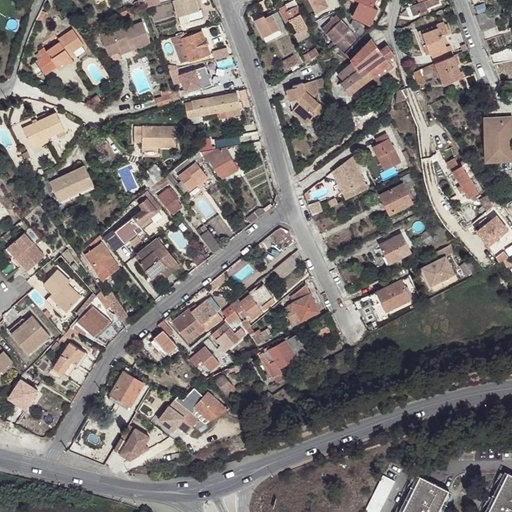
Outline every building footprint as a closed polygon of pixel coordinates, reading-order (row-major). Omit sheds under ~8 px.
[(143,0),(146,9),(159,5),(157,0),(143,0)] [(195,0),(175,0),(171,1),(179,26),(203,18),(201,9),(198,10),(195,0)] [(302,13),(294,0),(278,8),(286,24),(291,21),(296,33),(305,29),(299,15),(302,13)] [(324,0),(309,0),(316,13),(328,7),(324,0)] [(439,4),(437,0),(428,0),(429,0),(424,2),(426,9),(439,4)] [(373,7),(360,1),(352,17),(369,26),(377,10),(373,7)] [(420,3),(412,6),(415,16),(427,11),(426,9),(424,2),(420,3)] [(42,21),(46,11),(41,9),(36,18),(42,21)] [(259,29),(272,23),(276,21),(271,11),(254,19),(259,29)] [(476,16),(479,23),(491,18),(489,12),(476,16)] [(341,51),(345,55),(354,43),(357,41),(354,35),(350,39),(346,34),(349,30),(335,16),(321,30),(335,43),(336,43),(338,45),(341,42),(343,45),(339,49),(341,51)] [(491,18),(479,23),(482,33),(497,27),(493,17),(491,18)] [(131,41),(133,47),(149,41),(140,19),(110,30),(109,27),(98,31),(106,54),(118,50),(117,46),(131,41)] [(452,56),(455,55),(451,45),(447,46),(443,35),(448,32),(444,22),(435,26),(436,30),(426,35),(429,43),(424,44),(429,55),(434,53),(438,63),(452,56)] [(276,32),(272,23),(259,29),(264,39),(276,32)] [(357,41),(367,32),(363,28),(364,27),(361,25),(354,34),(354,35),(357,41)] [(69,50),(73,48),(82,42),(72,26),(56,37),(58,39),(44,48),(41,45),(35,50),(39,55),(33,59),(41,72),(54,64),(70,53),(69,50)] [(436,30),(435,26),(420,32),(426,35),(436,30)] [(293,34),(297,43),(309,37),(305,29),(296,33),(293,34)] [(278,36),(276,32),(264,39),(265,42),(278,36)] [(420,33),(424,44),(429,43),(426,36),(426,35),(420,32),(420,33)] [(200,33),(185,38),(181,40),(182,42),(189,61),(208,54),(200,33)] [(183,34),(171,37),(173,45),(182,42),(181,40),(185,38),(183,34)] [(371,39),(350,61),(351,63),(357,72),(364,67),(371,78),(390,65),(387,61),(393,56),(386,47),(380,51),(371,39)] [(119,52),(133,47),(131,41),(117,46),(118,50),(119,52)] [(182,42),(173,45),(180,64),(189,61),(182,42)] [(319,53),(316,48),(302,57),(304,62),(319,53)] [(213,54),(214,60),(228,56),(227,51),(213,54)] [(73,56),(70,53),(54,64),(56,67),(73,56)] [(299,63),(296,56),(285,61),(288,68),(299,63)] [(453,57),(438,64),(440,68),(442,74),(457,68),(453,57)] [(26,77),(31,69),(20,62),(18,72),(26,77)] [(348,95),(371,78),(364,67),(357,72),(351,63),(338,75),(343,82),(340,84),(341,86),(345,92),(348,95)] [(438,63),(414,74),(416,79),(421,77),(440,68),(438,64),(438,63)] [(378,79),(393,69),(390,65),(371,78),(381,90),(385,87),(378,79)] [(202,88),(203,92),(213,88),(205,66),(179,75),(182,85),(185,91),(186,94),(202,88)] [(169,70),(175,87),(182,85),(179,75),(176,68),(169,70)] [(460,76),(457,68),(442,74),(446,82),(460,76)] [(511,73),(502,75),(502,82),(511,81),(511,73)] [(416,79),(418,83),(418,85),(419,85),(424,84),(421,77),(416,79)] [(293,108),(290,108),(291,110),(304,124),(313,116),(315,119),(324,111),(312,99),(316,96),(317,95),(317,94),(317,93),(317,92),(317,91),(317,89),(317,87),(315,81),(300,84),(300,83),(291,85),(292,87),(285,89),(288,100),(291,100),(293,108)] [(168,88),(160,91),(162,96),(155,98),(158,106),(173,101),(168,88)] [(200,93),(201,97),(213,95),(215,95),(213,88),(203,92),(200,93)] [(404,101),(401,90),(397,90),(394,103),(404,101)] [(236,94),(214,98),(215,109),(233,106),(234,109),(223,111),(225,117),(237,115),(236,94)] [(184,102),(187,117),(197,116),(196,112),(202,111),(215,109),(214,98),(184,102)] [(204,121),(218,119),(216,113),(215,109),(202,111),(202,115),(204,121)] [(29,144),(45,137),(63,128),(55,111),(21,127),(29,144)] [(511,162),(511,116),(481,117),(482,163),(511,162)] [(177,146),(176,125),(134,126),(134,142),(143,142),(143,147),(177,146)] [(400,163),(385,135),(374,140),(376,144),(372,145),(373,147),(371,148),(384,172),(400,163)] [(47,140),(45,137),(29,144),(30,148),(47,140)] [(197,143),(199,150),(200,152),(211,150),(210,140),(197,143)] [(211,150),(200,152),(202,156),(207,162),(209,161),(207,159),(221,149),(211,150)] [(207,159),(209,161),(219,175),(225,170),(228,174),(236,169),(221,149),(207,159)] [(199,150),(191,156),(196,162),(197,163),(202,160),(200,157),(202,156),(200,152),(199,150)] [(31,158),(27,151),(21,154),(25,161),(31,158)] [(191,156),(174,170),(178,175),(196,162),(191,156)] [(368,190),(352,157),(331,173),(345,201),(368,190)] [(462,166),(464,164),(463,161),(457,164),(454,158),(446,162),(451,171),(453,171),(462,166)] [(415,168),(410,159),(407,161),(411,170),(415,168)] [(196,162),(178,175),(182,180),(189,190),(207,176),(197,163),(196,162)] [(468,177),(475,173),(468,162),(464,164),(462,166),(468,177)] [(57,199),(78,189),(93,182),(84,163),(48,180),(57,199)] [(156,164),(148,171),(157,183),(160,180),(164,177),(165,176),(156,164)] [(477,193),(468,177),(462,166),(453,171),(462,186),(457,189),(460,193),(464,190),(468,198),(477,193)] [(157,183),(156,183),(163,192),(172,185),(166,176),(165,176),(164,177),(160,180),(157,183)] [(400,181),(402,185),(403,186),(404,190),(407,194),(411,193),(410,190),(413,188),(407,176),(400,181)] [(184,194),(189,190),(182,180),(179,183),(177,184),(184,194)] [(93,182),(78,189),(81,193),(95,187),(93,182)] [(148,189),(153,195),(158,191),(153,185),(148,189)] [(403,186),(402,185),(380,196),(389,215),(411,204),(407,194),(404,190),(403,186)] [(183,208),(177,201),(179,200),(172,191),(170,192),(169,190),(158,198),(172,216),(183,208)] [(132,220),(140,232),(153,222),(150,218),(161,209),(147,191),(135,200),(139,204),(137,205),(141,211),(133,218),(134,218),(132,220)] [(486,205),(489,204),(492,202),(487,193),(479,198),(483,207),(486,205)] [(318,202),(308,207),(312,217),(322,212),(318,202)] [(246,219),(250,224),(265,212),(263,209),(246,219)] [(497,219),(506,213),(505,210),(496,216),(497,219)] [(40,237),(30,225),(24,231),(35,242),(40,237)] [(208,231),(203,225),(200,228),(204,234),(208,231)] [(101,236),(107,243),(112,249),(122,243),(111,227),(105,232),(106,234),(101,236)] [(281,252),(293,242),(289,233),(282,229),(278,229),(269,236),(281,252)] [(24,230),(10,243),(18,253),(16,255),(28,268),(45,253),(35,242),(24,231),(24,230)] [(502,249),(511,243),(503,230),(486,241),(495,254),(502,249)] [(200,237),(213,254),(221,248),(208,231),(204,234),(200,237)] [(433,240),(428,231),(422,234),(427,244),(433,240)] [(388,253),(392,261),(408,252),(400,234),(377,245),(378,248),(383,256),(388,253)] [(157,238),(137,255),(142,261),(139,263),(151,278),(159,271),(165,266),(171,273),(179,266),(157,238)] [(120,268),(103,242),(86,254),(98,273),(96,274),(101,281),(120,268)] [(7,245),(16,255),(18,253),(10,243),(7,245)] [(511,249),(511,243),(502,249),(506,253),(511,249)] [(436,261),(421,269),(430,286),(453,275),(445,257),(453,253),(449,245),(433,254),(436,261)] [(393,264),(392,261),(386,263),(383,256),(378,248),(374,250),(376,253),(377,253),(385,268),(393,264)] [(88,264),(81,252),(77,255),(85,266),(87,265),(88,264)] [(386,263),(392,261),(388,253),(383,256),(386,263)] [(25,270),(28,268),(16,255),(13,257),(25,270)] [(204,262),(199,255),(192,260),(197,267),(204,262)] [(291,256),(273,271),(280,280),(297,267),(291,256)] [(472,275),(480,268),(471,257),(458,267),(466,276),(470,272),(472,275)] [(165,266),(159,271),(165,278),(171,273),(165,266)] [(71,281),(58,269),(43,284),(53,293),(45,300),(62,316),(80,297),(67,284),(71,281)] [(218,288),(213,281),(208,285),(212,292),(218,288)] [(377,293),(382,303),(386,312),(410,300),(401,281),(377,293)] [(291,302),(301,322),(320,312),(311,292),(306,283),(290,296),(293,301),(291,302)] [(272,299),(262,286),(239,304),(237,301),(232,305),(236,313),(237,311),(243,319),(248,315),(252,320),(266,309),(263,306),(272,299)] [(96,293),(93,290),(76,311),(79,313),(96,293)] [(373,306),(382,303),(377,293),(371,296),(375,302),(372,304),(373,306)] [(121,332),(128,326),(113,294),(105,298),(114,317),(121,332)] [(102,302),(99,298),(92,304),(93,305),(96,308),(102,302)] [(189,310),(173,323),(187,341),(203,328),(205,331),(224,316),(210,298),(191,312),(189,310)] [(292,327),(301,322),(291,302),(282,307),(292,327)] [(108,323),(111,320),(96,308),(93,305),(77,321),(95,336),(108,323)] [(229,324),(237,317),(233,310),(224,318),(229,324)] [(32,315),(24,321),(27,324),(13,336),(29,353),(50,335),(32,315)] [(110,327),(116,336),(121,332),(114,317),(111,320),(108,323),(110,327)] [(27,324),(24,321),(22,318),(8,329),(13,336),(27,324)] [(76,321),(71,326),(94,340),(95,340),(95,336),(77,321),(76,321)] [(174,333),(163,321),(158,325),(163,331),(169,337),(174,333)] [(95,340),(110,327),(108,323),(95,336),(95,340)] [(221,345),(218,346),(218,347),(222,353),(225,351),(226,350),(237,342),(227,330),(224,333),(220,327),(212,334),(216,339),(221,345)] [(251,337),(256,345),(271,337),(267,328),(255,335),(251,337)] [(75,333),(70,331),(62,338),(66,342),(75,333)] [(169,354),(177,347),(169,337),(163,331),(155,338),(169,354)] [(296,335),(286,341),(296,359),(306,354),(296,335)] [(169,354),(155,338),(151,342),(165,358),(169,354)] [(269,350),(278,368),(296,359),(286,341),(286,340),(273,348),(269,350)] [(72,361),(76,364),(90,373),(95,364),(82,355),(84,352),(69,341),(53,366),(63,373),(72,361)] [(63,345),(58,342),(53,346),(58,351),(63,345)] [(12,361),(0,345),(0,371),(12,361)] [(258,349),(260,352),(261,353),(263,353),(265,352),(264,349),(267,347),(266,345),(258,349)] [(265,352),(263,353),(269,363),(272,362),(276,369),(278,368),(269,350),(273,348),(272,345),(267,347),(264,349),(265,352)] [(196,354),(202,361),(210,371),(219,364),(205,347),(196,354)] [(196,366),(202,361),(196,354),(190,359),(196,366)] [(245,365),(242,360),(236,363),(227,367),(231,373),(240,368),(245,365)] [(68,377),(76,364),(72,361),(63,373),(68,377)] [(275,375),(279,373),(276,369),(272,362),(269,363),(268,364),(275,375)] [(275,375),(268,364),(263,366),(270,378),(275,375)] [(50,369),(66,380),(68,377),(63,373),(53,366),(50,369)] [(111,394),(130,405),(142,383),(127,375),(123,372),(111,394)] [(225,395),(232,388),(223,376),(215,383),(225,395)] [(18,378),(11,386),(14,388),(19,380),(18,378)] [(19,380),(14,388),(8,398),(26,409),(37,390),(19,380)] [(209,422),(230,408),(225,401),(221,405),(208,393),(204,397),(194,388),(182,400),(178,396),(174,400),(202,421),(201,421),(205,424),(209,422)] [(126,411),(130,405),(111,394),(107,400),(126,411)] [(173,400),(172,400),(157,420),(172,431),(176,426),(186,433),(197,418),(173,400)] [(115,446),(113,450),(130,459),(138,454),(149,437),(134,428),(126,442),(120,438),(115,446)] [(511,511),(511,475),(507,473),(487,511),(511,511)] [(436,511),(447,490),(419,476),(401,511),(436,511)] [(379,511),(394,483),(382,477),(364,511),(379,511)]
